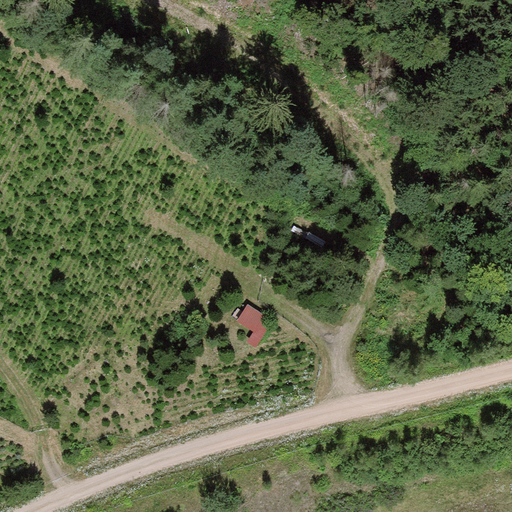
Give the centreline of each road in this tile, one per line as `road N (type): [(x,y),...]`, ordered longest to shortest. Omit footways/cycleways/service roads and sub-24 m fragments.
road 1 (track): [(162,0),(227,36),(345,125),(371,158),(391,223),(341,352),(355,409)]
road 2 (track): [(40,511),(221,445),(511,371)]
